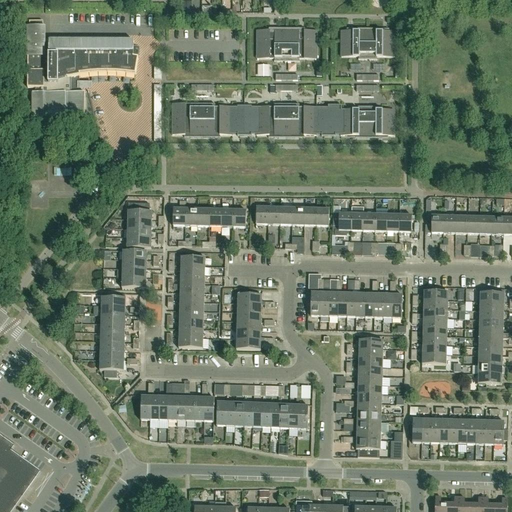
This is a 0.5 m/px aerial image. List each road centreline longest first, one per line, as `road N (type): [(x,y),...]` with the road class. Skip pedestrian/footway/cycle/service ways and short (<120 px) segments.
road 1 (residential): [(511,266),(301,266),(292,275)]
road 2 (unclassified): [(134,470),(59,370),(8,326)]
road 3 (unclassified): [(134,470),(325,473)]
road 4 (residential): [(151,371),(283,373),(311,359)]
